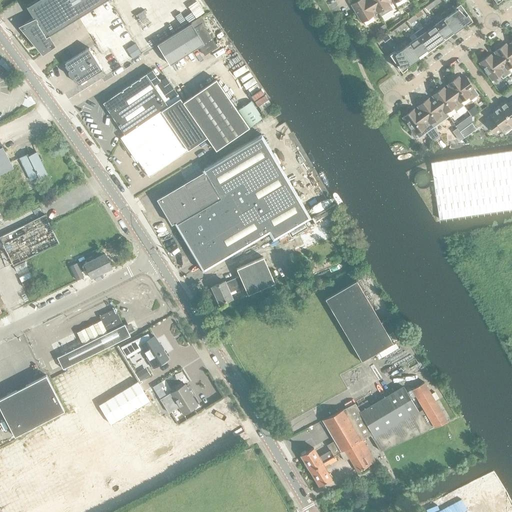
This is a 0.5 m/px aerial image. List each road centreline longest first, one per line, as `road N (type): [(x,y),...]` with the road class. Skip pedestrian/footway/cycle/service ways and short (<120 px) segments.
road 1 (tertiary): [(311,511),(155,257)]
road 2 (unknown): [(253,413),(144,476),(60,479),(0,501)]
road 3 (tertiary): [(155,257),(0,37)]
road 4 (unclassified): [(0,334),(155,257)]
